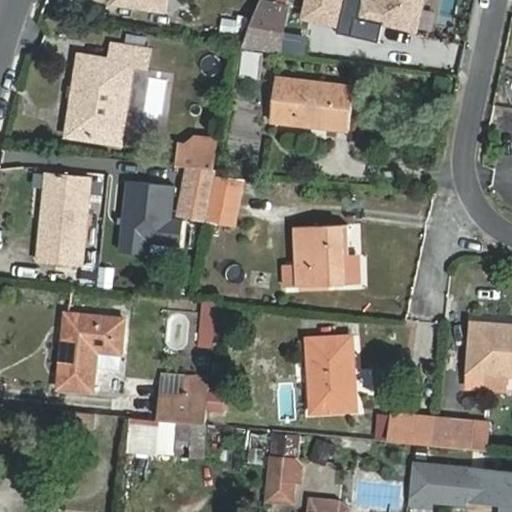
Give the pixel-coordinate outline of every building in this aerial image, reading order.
[(170,12),(171,0),(114,0),(114,4),(170,12)] [(262,0),(243,43),(285,49),(294,1),(287,0),(262,0)] [(426,0),(360,0),(355,16),(420,32),(426,0)] [(87,107),(76,106),(71,133),(122,140),(134,64),(151,67),(153,50),(112,45),(111,56),(85,50),(81,78),(91,80),(87,107)] [(242,49),(237,76),(262,80),(267,53),(242,49)] [(358,87),(277,74),(270,119),(351,130),(358,87)] [(81,78),(76,106),(87,107),(91,80),(81,78)] [(194,165),(191,180),(216,185),(219,171),(220,168),(194,165)] [(49,169),(39,260),(83,265),(93,174),(49,169)] [(248,177),(219,171),(216,185),(210,219),(210,223),(238,229),(248,177)] [(216,185),(191,180),(185,214),(210,219),(216,185)] [(353,283),(352,224),(300,223),(299,283),(353,283)] [(199,347),(214,348),(218,301),(202,299),(199,347)] [(127,353),(131,314),(68,307),(59,386),(97,389),(101,350),(127,353)] [(511,322),(473,319),(468,369),(511,373),(511,322)] [(362,409),(357,333),(307,334),(312,412),(362,409)] [(164,379),(163,394),(187,396),(189,381),(164,379)] [(187,396),(163,394),(160,418),(210,423),(213,383),(189,381),(187,396)] [(438,445),(440,414),(395,410),(390,440),(417,442),(438,445)] [(500,419),(440,414),(438,445),(500,450),(500,419)] [(272,454),(268,503),(295,505),(298,482),(304,483),(306,464),(300,457),(272,454)] [(436,464),(414,462),(410,502),(432,504),(433,499),(436,464)] [(449,466),(436,464),(433,499),(446,501),(449,466)] [(511,511),(511,472),(449,466),(446,501),(468,503),(469,499),(503,503),(502,511),(511,511)]
